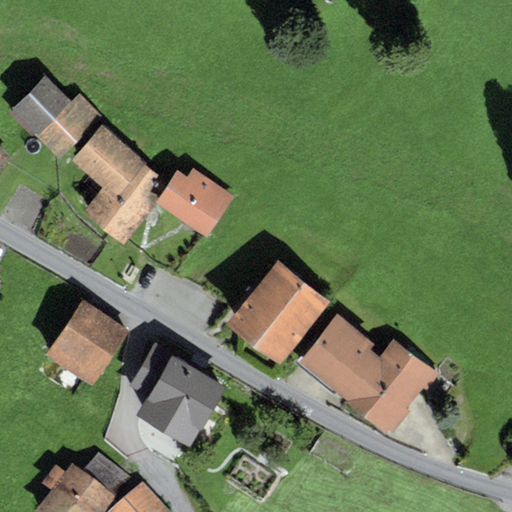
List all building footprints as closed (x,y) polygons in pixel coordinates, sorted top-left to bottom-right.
[(45,75),(10,108),(36,135),(70,102),(45,75)] [(70,102),(36,135),(58,158),(101,116),(79,93),(70,102)] [(146,162),(102,125),(71,160),(102,188),(116,199),(146,162)] [(0,147),(0,169),(11,157),(0,147)] [(102,188),(82,213),(123,246),(156,205),(154,203),(169,180),(146,162),(116,199),(102,188)] [(206,238),(234,196),(192,168),(187,177),(176,170),(169,180),(154,203),(156,205),(206,238)] [(330,303),(277,262),(228,325),(281,366),(330,303)] [(130,330),(82,299),(45,355),(92,386),(130,330)] [(374,344),(336,314),(298,362),(345,399),(379,356),(370,349),(374,344)] [(379,356),(345,399),(343,401),(386,434),(388,431),(392,434),(409,412),(405,409),(422,387),(426,390),(439,374),(393,338),(379,356)] [(172,352),(154,341),(127,385),(146,397),(136,415),(189,446),(199,429),(200,429),(226,386),(171,354),(172,352)] [(142,488),(98,455),(82,478),(115,502),(112,507),(117,511),(142,488)] [(82,478),(71,471),(65,479),(55,471),(41,490),(51,498),(41,511),(107,511),(112,507),(115,502),(82,478)] [(163,511),(142,488),(117,511),(115,511),(163,511)]
